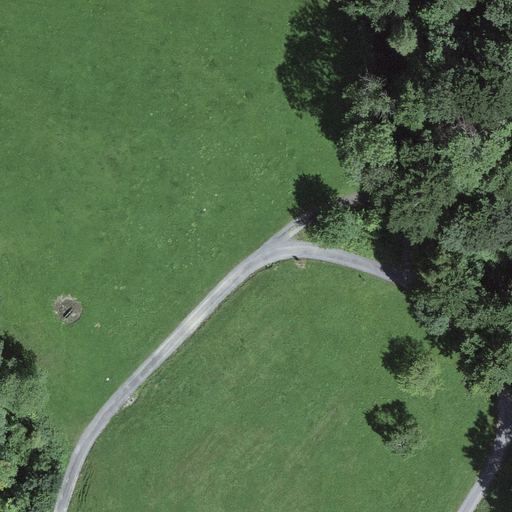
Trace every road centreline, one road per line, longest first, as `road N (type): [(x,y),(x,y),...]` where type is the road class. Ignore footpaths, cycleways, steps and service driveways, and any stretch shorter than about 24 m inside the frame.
road 1 (track): [(511,383),(488,342),(418,282),(317,245),(272,250),(113,405),(52,511)]
road 2 (track): [(272,250),(327,209),(395,195),(402,147),(396,91),(373,0)]
